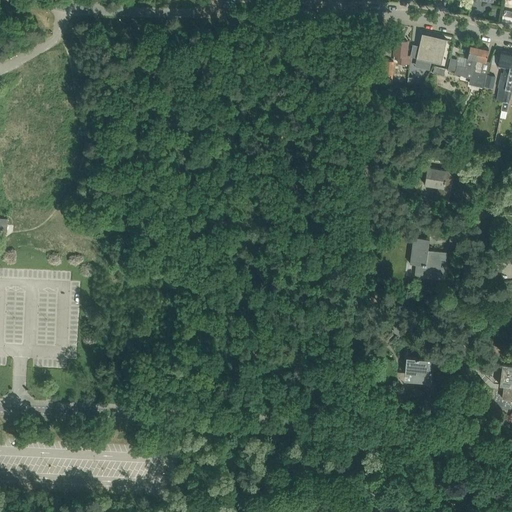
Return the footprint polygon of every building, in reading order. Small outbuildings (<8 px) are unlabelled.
[(422,33),(416,58),(441,63),(447,38),(422,33)] [(395,39),(394,49),(394,54),(399,54),(398,61),(405,62),(405,54),(407,55),(408,40),(395,39)] [(470,78),(472,79),(480,46),(471,44),(468,54),(466,67),(457,65),(458,59),(451,58),(448,69),(455,70),(454,74),(463,76),(470,78)] [(489,48),(480,46),(472,79),(470,78),(468,84),(482,87),(486,75),(487,72),(490,62),(486,61),(489,48)] [(496,100),(502,102),(505,88),(506,81),(511,56),(511,52),(501,50),(499,60),(498,65),(506,67),(505,73),(502,72),(500,79),(498,86),(499,86),(496,100)] [(511,56),(506,81),(505,88),(502,102),(500,110),(501,110),(507,112),(511,89),(511,87),(511,56)] [(382,82),(391,83),(393,61),(384,60),(382,82)] [(446,68),(438,66),(436,73),(444,75),(446,68)] [(486,75),(485,85),(494,87),(495,76),(486,75)] [(424,184),(438,185),(436,198),(442,198),(449,199),(452,176),(446,175),(447,169),(446,169),(448,162),(438,160),(425,158),(424,166),(427,166),(424,184)] [(0,229),(11,230),(12,227),(13,202),(9,202),(8,218),(6,218),(6,225),(0,224),(0,229)] [(415,275),(429,277),(439,278),(442,259),(446,260),(447,252),(428,249),(429,238),(413,236),(410,263),(417,264),(415,275)] [(419,358),(416,358),(406,357),(404,370),(406,370),(406,369),(411,369),(410,379),(431,381),(431,382),(432,382),(431,372),(432,372),(432,370),(429,370),(430,360),(419,359),(419,358)] [(511,365),(503,364),(500,385),(504,385),(502,398),(511,398),(511,365)]
